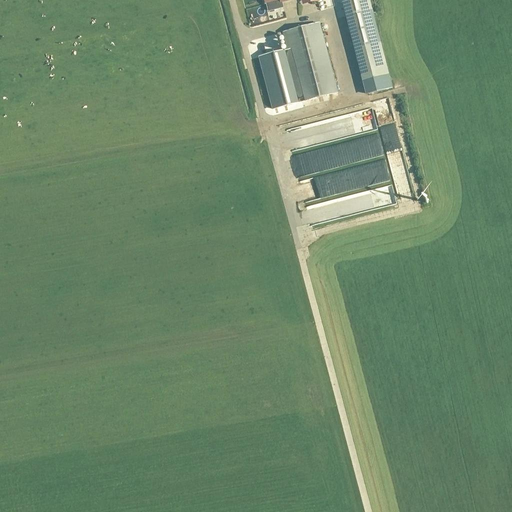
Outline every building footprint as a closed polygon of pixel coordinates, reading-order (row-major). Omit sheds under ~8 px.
[(263,0),(265,5),(266,5),(268,12),(282,8),(280,4),(293,1),(292,0),(263,0)] [(335,0),(328,0),(333,19),(340,17),(335,0)] [(368,0),(342,0),(356,49),(379,43),(368,0)] [(287,52),(259,59),(272,111),(336,94),(318,25),(283,34),(287,52)] [(379,43),(356,49),(365,85),(388,79),(379,43)] [(388,79),(365,85),(367,96),(391,90),(388,79)] [(325,173),(364,164),(362,154),(360,144),(306,156),(309,170),(324,166),(325,173)] [(307,173),(304,157),(284,160),(286,176),(307,173)] [(368,205),(369,208),(390,203),(386,189),(351,197),(352,203),(356,202),(357,208),(368,205)]
